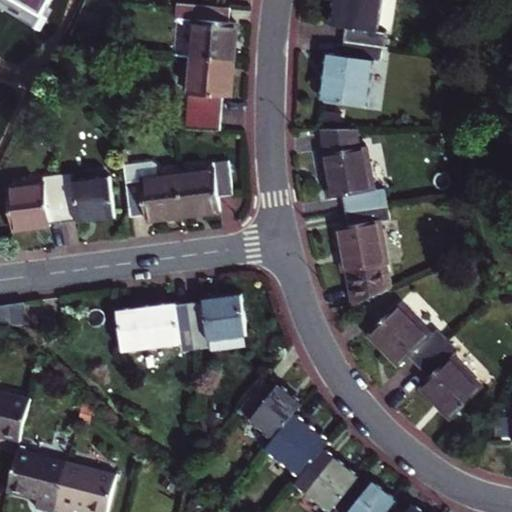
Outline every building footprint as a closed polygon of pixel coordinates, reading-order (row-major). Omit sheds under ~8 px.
[(14,0),(42,15),(49,0),(14,0)] [(352,28),(350,42),(389,48),(391,34),(383,33),(387,0),(342,0),(339,27),(352,28)] [(232,20),(186,13),(183,26),(203,30),(195,67),(235,74),(242,37),(229,35),(232,20)] [(336,55),(330,100),(374,106),(380,62),(387,63),(389,48),(350,42),(349,57),(336,55)] [(229,111),(235,74),(195,67),(188,102),(181,101),(176,132),(211,135),(215,108),(229,111)] [(350,212),(391,207),(390,192),(382,192),(378,147),(367,148),(365,130),(332,130),(334,152),(331,152),(335,198),(348,197),(350,212)] [(177,179),(182,221),(218,217),(216,202),(231,200),(226,163),(211,165),(212,174),(177,179)] [(182,221),(177,179),(156,181),(155,173),(150,169),(125,172),(131,221),(143,220),(144,226),(182,221)] [(58,182),(63,227),(76,225),(77,228),(114,223),(109,183),(71,188),(70,181),(58,182)] [(5,196),(10,236),(49,231),(49,228),(63,227),(58,182),(43,184),(44,191),(5,196)] [(352,307),(391,291),(385,222),(392,221),(391,207),(350,212),(352,225),(339,227),(343,275),(349,274),(352,307)] [(188,301),(195,345),(206,344),(207,346),(243,343),(242,332),(243,332),(239,293),(201,296),(202,299),(188,301)] [(405,355),(413,367),(446,344),(438,332),(431,338),(404,299),(367,325),(393,364),(405,355)] [(112,306),(117,346),(179,339),(180,347),(195,345),(188,301),(173,302),(172,300),(112,306)] [(21,304),(0,308),(0,328),(2,330),(25,324),(21,304)] [(410,387),(435,423),(473,396),(448,360),(454,356),(446,344),(413,367),(422,379),(410,387)] [(267,384),(243,415),(278,441),(294,421),(306,406),(282,388),(279,393),(267,384)] [(0,438),(24,445),(35,406),(0,397),(0,438)] [(278,441),(270,452),(306,479),(324,456),(333,444),(309,425),(306,430),(294,421),(278,441)] [(60,511),(73,469),(21,455),(10,493),(42,501),(39,511),(60,511)] [(301,487),(335,511),(338,511),(361,483),(365,478),(340,459),(336,465),(324,456),(306,479),(301,487)] [(73,469),(60,511),(79,511),(80,511),(81,511),(113,511),(122,482),(73,469)] [(394,511),(401,504),(404,499),(381,482),(373,492),(361,483),(338,511),(394,511)]
